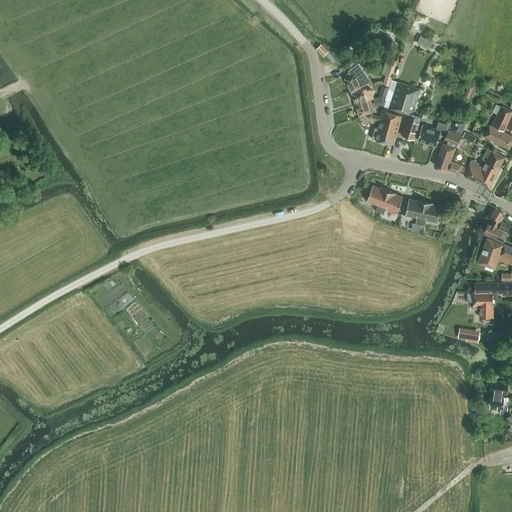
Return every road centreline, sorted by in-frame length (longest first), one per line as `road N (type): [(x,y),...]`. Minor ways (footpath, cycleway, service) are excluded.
road 1 (unclassified): [(356,159),(343,192),(320,207),(147,249),(0,329)]
road 2 (unclassified): [(356,159),(327,145),(307,47),(262,0)]
road 3 (unclassified): [(511,210),(440,174),(356,159)]
